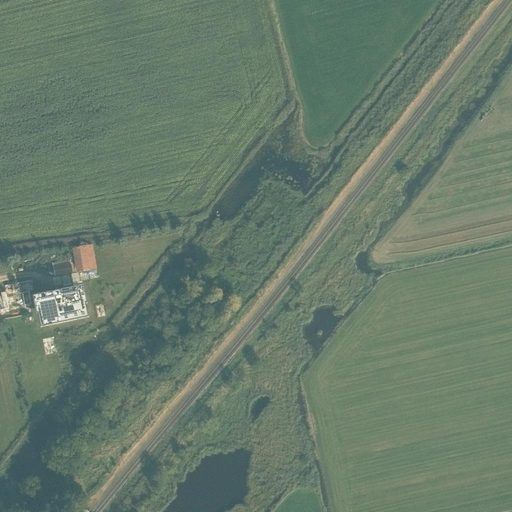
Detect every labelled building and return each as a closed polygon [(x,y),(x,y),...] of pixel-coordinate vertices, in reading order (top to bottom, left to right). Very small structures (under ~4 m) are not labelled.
[(75,260),(69,261),(71,272),(89,269),(85,245),(73,248),(75,260)] [(71,272),(69,261),(51,264),(54,276),(71,272)] [(0,319),(31,314),(27,291),(33,290),(31,281),(4,286),(4,287),(0,288),(0,319)] [(82,286),(31,297),(35,316),(37,315),(40,329),(87,319),(85,305),(86,305),(82,286)] [(130,393),(125,389),(118,397),(123,401),(130,393)]
